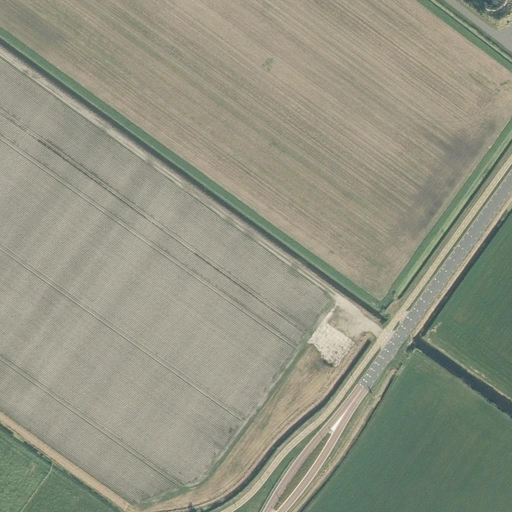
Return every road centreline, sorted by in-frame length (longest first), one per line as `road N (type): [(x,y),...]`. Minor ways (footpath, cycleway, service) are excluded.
road 1 (tertiary): [(350,404),(511,180)]
road 2 (tertiary): [(350,404),(279,484),(266,511)]
road 3 (tertiary): [(280,511),(350,404)]
